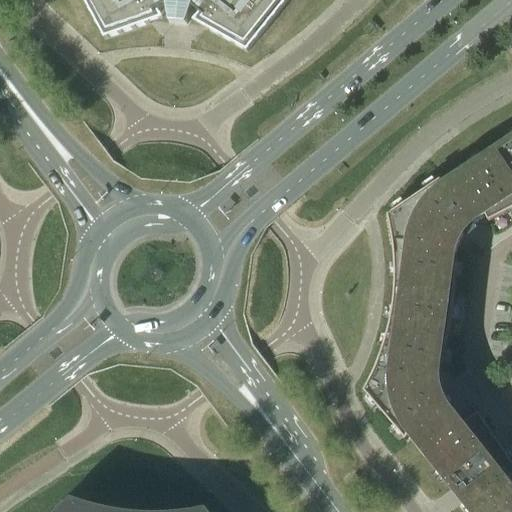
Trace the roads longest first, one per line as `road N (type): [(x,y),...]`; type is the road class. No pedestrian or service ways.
road 1 (secondary): [(446,0),(185,216)]
road 2 (secondary): [(267,208),(508,0)]
road 3 (residential): [(511,82),(410,150),(299,269)]
road 4 (residential): [(413,511),(365,449),(332,386),(294,305),(299,269)]
road 5 (residential): [(192,136),(147,131),(21,0)]
road 6 (residential): [(192,136),(361,0)]
road 7 (secondary): [(0,426),(121,328)]
road 8 (unclassified): [(0,496),(120,413)]
road 9 (tertiary): [(337,511),(256,407)]
road 10 (secondary): [(211,316),(242,240),(267,208)]
